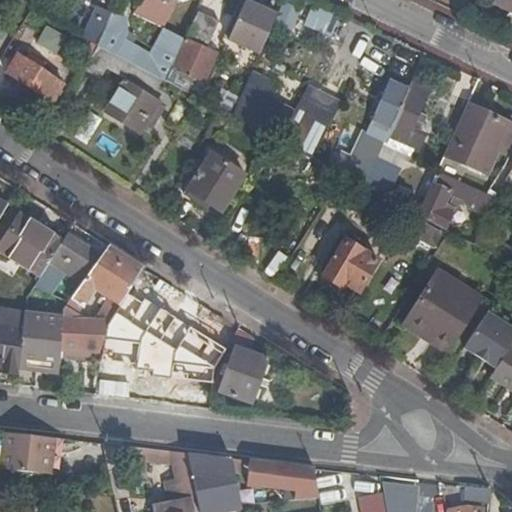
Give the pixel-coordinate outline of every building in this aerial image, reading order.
[(141,0),(141,1),(158,10),(162,0),(141,0)] [(300,0),(279,0),(273,15),(268,25),(286,33),(300,0)] [(511,0),(491,0),(490,3),(511,14),(511,0)] [(246,3),(228,43),(254,55),(268,25),(273,15),(246,3)] [(95,10),(83,38),(95,45),(108,16),(95,10)] [(121,19),(109,13),(108,16),(95,45),(101,47),(145,71),(162,80),(181,37),(161,27),(148,54),(120,41),(123,35),(121,19)] [(188,21),(181,37),(162,80),(182,91),(189,75),(195,77),(193,83),(199,86),(213,53),(201,48),(208,31),(188,21)] [(291,39),(291,40),(280,67),(278,70),(316,86),(329,54),(291,39)] [(92,59),(90,58),(83,70),(98,79),(106,67),(121,75),(124,71),(152,87),(157,79),(144,72),(145,71),(101,47),(92,59)] [(29,89),(49,102),(60,85),(13,54),(1,72),(21,84),(19,89),(25,93),(29,89)] [(145,71),(144,72),(157,79),(161,81),(162,80),(145,71)] [(271,85),(247,73),(228,115),(311,158),(336,101),(301,86),(291,109),(266,99),(271,85)] [(404,90),(387,127),(384,135),(380,143),(399,152),(401,149),(413,154),(422,135),(409,129),(428,87),(410,78),(404,90)] [(162,105),(122,79),(102,110),(136,132),(143,122),(149,126),(162,105)] [(404,90),(386,81),(369,118),(387,127),(404,90)] [(511,138),(511,127),(462,104),(439,155),(472,170),(486,141),(507,151),(511,138)] [(369,118),(365,127),(384,135),(387,127),(369,118)] [(218,212),(241,175),(208,153),(185,191),(218,212)] [(396,165),(375,155),(361,185),(367,188),(382,197),(396,165)] [(285,163),(278,174),(303,191),(308,183),(296,175),(298,172),(285,163)] [(441,172),(434,168),(428,181),(435,184),(441,172)] [(278,174),(267,190),(292,207),(303,191),(278,174)] [(435,184),(428,181),(414,213),(424,219),(437,226),(443,229),(450,213),(439,207),(447,189),(435,184)] [(361,185),(355,182),(342,202),(353,209),(367,188),(361,185)] [(15,201),(0,225),(0,233),(20,247),(38,258),(43,250),(56,228),(15,201)] [(424,219),(422,224),(435,231),(437,226),(424,219)] [(429,247),(437,232),(435,231),(422,224),(419,223),(412,237),(429,247)] [(476,230),(470,244),(494,256),(501,242),(476,230)] [(73,274),(82,280),(98,257),(65,237),(51,260),(73,274)] [(373,259),(342,239),(319,275),(336,286),(340,280),(354,289),(373,259)] [(511,247),(501,242),(494,256),(502,261),(511,265),(511,247)] [(65,306),(77,311),(95,286),(103,292),(98,300),(104,305),(95,319),(106,324),(129,290),(142,270),(105,248),(98,257),(82,280),(65,306)] [(445,348),(477,297),(436,269),(403,320),(445,348)] [(82,280),(73,274),(46,314),(43,340),(21,337),(18,359),(57,364),(57,358),(62,311),(65,306),(82,280)] [(129,290),(106,324),(103,345),(109,349),(102,365),(118,372),(147,298),(129,290)] [(62,311),(57,358),(103,349),(103,345),(106,324),(95,319),(77,311),(65,306),(62,311)] [(0,372),(16,375),(18,359),(21,337),(25,311),(0,307),(0,372)] [(511,326),(484,309),(461,345),(493,365),(511,338),(511,336),(511,326)] [(202,317),(186,341),(204,352),(218,328),(202,317)] [(230,336),(218,328),(204,352),(215,359),(230,336)] [(493,365),(488,374),(511,389),(511,338),(493,365)] [(218,391),(251,402),(266,358),(234,347),(227,365),(222,363),(220,369),(224,371),(218,391)] [(102,365),(100,371),(116,377),(118,372),(102,365)] [(0,431),(0,474),(44,479),(49,437),(0,431)] [(148,448),(118,445),(117,456),(146,459),(148,448)] [(168,451),(148,448),(146,459),(169,461),(168,451)] [(175,500),(149,505),(150,511),(195,511),(195,509),(183,452),(168,451),(169,461),(170,475),(175,500)] [(183,452),(195,509),(237,501),(228,457),(183,452)] [(246,459),(243,484),(314,491),(309,466),(246,459)] [(464,504),(443,509),(443,511),(481,511),(481,509),(489,503),(492,488),(490,487),(463,484),(464,504)] [(383,511),(379,492),(357,496),(360,511),(383,511)]
